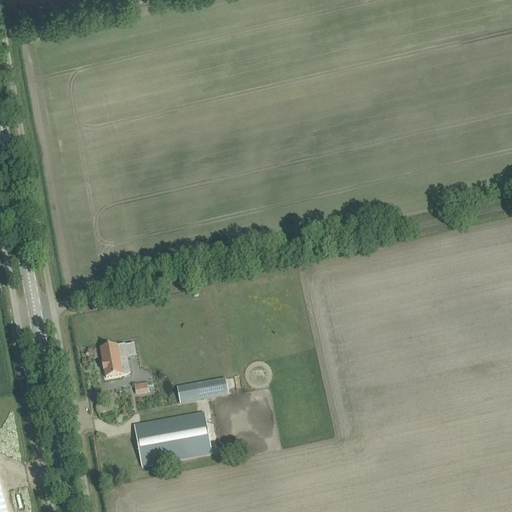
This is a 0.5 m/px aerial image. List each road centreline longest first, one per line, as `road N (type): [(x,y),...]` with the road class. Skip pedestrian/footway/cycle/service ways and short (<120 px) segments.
road 1 (unclassified): [(53,306),(511,201)]
road 2 (unclassified): [(53,306),(0,0)]
road 3 (unclassified): [(91,511),(53,306)]
road 4 (primary): [(70,511),(34,311)]
road 5 (unclassified): [(51,511),(16,315)]
road 6 (primary): [(34,311),(0,117)]
